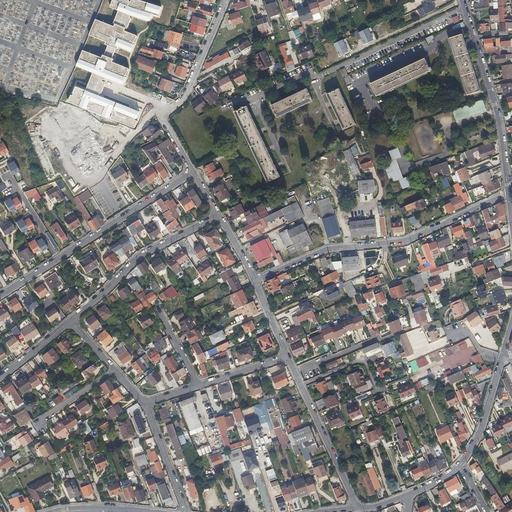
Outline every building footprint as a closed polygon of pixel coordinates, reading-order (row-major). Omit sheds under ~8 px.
[(286,12),(290,10),(294,9),(291,0),(281,0),(284,7),(286,12)] [(475,6),(475,8),(475,10),(488,9),(488,5),(487,0),(484,0),(485,5),(475,6)] [(266,5),(271,15),(279,11),(273,1),(266,5)] [(236,10),(245,7),(245,2),(241,2),(235,4),(234,5),(236,10)] [(317,2),(309,5),(312,15),(320,12),(317,2)] [(421,17),(431,12),(436,9),(433,2),(428,4),(417,9),(421,17)] [(190,3),(187,10),(193,12),(194,9),(195,9),(197,5),(190,3)] [(304,17),(305,16),(307,16),(306,13),(303,14),(300,3),(295,4),(301,22),(306,20),(304,17)] [(507,16),(506,6),(502,6),(498,6),(498,9),(499,15),(499,21),(501,21),(506,22),(511,22),(511,16),(507,16)] [(187,10),(178,7),(175,18),(184,21),(187,10)] [(211,10),(201,7),(200,10),(204,11),(203,13),(210,15),(211,10)] [(499,21),(499,15),(498,9),(489,10),(490,21),(499,21)] [(237,13),(236,10),(227,13),(233,29),(242,25),(238,13),(237,13)] [(194,16),(191,23),(203,27),(206,20),(194,16)] [(259,31),(265,29),(269,27),(268,25),(265,19),(264,17),(255,21),(259,31)] [(203,27),(191,23),(186,22),(185,26),(191,28),(190,30),(202,34),(204,27),(203,27)] [(499,23),(500,28),(500,33),(507,33),(507,28),(511,28),(511,22),(506,22),(506,23),(499,23)] [(295,36),(304,33),(302,27),(293,30),(295,36)] [(364,44),(370,41),(375,39),(370,27),(359,33),(364,44)] [(171,31),(169,35),(168,40),(169,41),(171,41),(170,45),(178,47),(179,44),(178,43),(181,34),(171,31)] [(432,34),(425,38),(427,42),(434,39),(432,34)] [(467,95),(480,91),(477,83),(479,82),(478,79),(476,79),(472,64),(473,63),(472,60),(471,60),(466,45),(468,45),(466,41),(465,41),(463,34),(449,38),(467,95)] [(339,55),(344,53),(350,50),(345,39),(334,44),(339,55)] [(483,48),(486,47),(493,47),(492,39),(484,39),(485,45),(483,45),(483,48)] [(252,46),(250,43),(249,41),(240,46),(242,51),(252,46)] [(511,43),(511,41),(507,41),(502,42),(502,47),(508,46),(509,54),(511,53),(511,43)] [(277,46),(281,55),(284,63),(289,61),(282,44),(277,46)] [(311,53),(308,49),(305,44),(294,51),(299,60),(311,53)] [(499,51),(499,55),(502,55),(501,46),(497,46),(493,47),(486,47),(486,52),(499,51)] [(255,55),(257,59),(259,63),(258,64),(262,71),(272,66),(264,50),(255,55)] [(217,55),(215,57),(212,58),(214,60),(209,62),(212,66),(226,58),(227,59),(230,58),(227,53),(218,58),(217,55)] [(502,55),(499,55),(495,56),(496,63),(507,62),(506,54),(502,55)] [(134,66),(143,70),(151,73),(155,63),(138,56),(134,66)] [(431,71),(427,64),(424,58),(370,83),(376,96),(431,71)] [(168,62),(167,66),(165,70),(171,72),(173,64),(168,62)] [(184,78),(188,68),(181,66),(178,65),(175,74),(184,78)] [(511,78),(511,75),(511,72),(511,65),(502,66),(504,79),(511,78)] [(242,69),(231,73),(234,84),(246,79),(242,69)] [(228,76),(223,79),(217,82),(218,83),(213,85),(218,94),(233,86),(228,76)] [(162,78),(160,83),(158,88),(168,92),(172,82),(162,78)] [(501,87),(502,87),(503,86),(504,94),(511,92),(511,82),(500,84),(501,87)] [(272,105),(275,111),(278,118),(313,101),(307,89),(272,105)] [(343,130),(349,127),(356,124),(339,89),(326,95),(343,130)] [(208,107),(214,102),(218,99),(211,91),(203,97),(204,98),(202,100),(207,106),(208,107)] [(54,118),(68,140),(73,148),(87,169),(101,161),(95,152),(82,131),(88,128),(93,125),(95,128),(98,126),(128,108),(119,94),(86,114),(89,119),(84,122),(79,125),(74,119),(68,109),(60,114),(54,118)] [(166,96),(164,102),(171,105),(173,99),(166,96)] [(200,98),(192,104),(190,105),(196,113),(197,113),(198,112),(200,111),(207,106),(202,100),(200,98)] [(483,99),(452,110),(456,122),(487,111),(483,99)] [(268,183),(274,180),(280,177),(276,167),(267,149),(259,132),(252,115),(247,106),(234,112),(268,183)] [(149,125),(141,132),(149,141),(158,132),(154,128),(153,129),(149,125)] [(347,143),(348,145),(349,146),(364,134),(363,131),(347,143)] [(171,143),(168,138),(156,146),(168,164),(175,160),(172,156),(171,157),(165,147),(171,143)] [(0,156),(11,151),(5,141),(0,143),(0,156)] [(60,176),(53,155),(48,157),(42,141),(35,144),(48,180),(60,176)] [(471,155),(476,152),(482,150),(483,153),(480,155),(482,159),(495,153),(490,142),(467,151),(465,152),(470,167),(475,165),(471,155)] [(455,151),(457,155),(465,152),(467,151),(465,147),(455,151)] [(342,151),(352,175),(359,172),(349,148),(342,151)] [(402,157),(398,148),(389,151),(392,160),(387,163),(388,167),(385,168),(389,179),(392,178),(394,182),(399,180),(403,189),(412,186),(409,176),(404,178),(396,159),(402,157)] [(229,161),(224,152),(218,156),(223,165),(229,161)] [(153,155),(148,158),(153,165),(157,162),(158,162),(153,155)] [(10,157),(0,162),(2,167),(13,162),(10,157)] [(15,160),(7,166),(13,176),(22,170),(15,160)] [(157,162),(153,165),(155,168),(164,180),(169,176),(159,163),(158,164),(157,162)] [(210,179),(214,177),(219,174),(213,162),(204,167),(210,179)] [(363,171),(368,169),(373,167),(371,162),(361,166),(363,171)] [(431,173),(437,172),(442,170),(444,176),(451,173),(446,162),(429,168),(431,173)] [(461,181),(465,179),(469,178),(465,167),(457,171),(461,181)] [(111,176),(119,189),(123,186),(121,182),(123,180),(124,181),(128,179),(128,178),(123,169),(111,176)] [(152,169),(144,175),(146,179),(149,182),(150,184),(153,182),(152,180),(158,176),(152,169)] [(483,185),(494,180),(492,175),(491,176),(489,170),(479,174),(483,185)] [(146,179),(144,175),(135,181),(141,188),(149,182),(146,179)] [(445,177),(438,180),(442,189),(449,186),(445,177)] [(61,179),(55,182),(58,185),(60,188),(65,185),(61,179)] [(356,193),(374,192),(373,179),(356,179),(356,193)] [(498,179),(494,180),(483,185),(485,189),(486,192),(490,190),(490,192),(501,187),(498,179)] [(215,189),(219,197),(231,190),(226,183),(223,184),(215,189)] [(461,194),(462,194),(457,183),(452,186),(457,196),(460,194),(461,194)] [(60,188),(58,185),(46,192),(50,199),(55,196),(56,195),(59,200),(65,197),(60,188)] [(482,190),(485,189),(483,185),(480,186),(480,187),(472,190),(475,198),(483,195),(482,190)] [(36,188),(30,190),(24,192),(28,199),(38,192),(36,188)] [(81,202),(92,196),(88,189),(77,196),(81,202)] [(194,205),(196,208),(201,205),(196,197),(197,197),(193,190),(187,193),(189,196),(192,201),(194,205)] [(231,190),(219,197),(222,200),(230,195),(229,195),(232,193),(231,190)] [(461,194),(460,194),(465,204),(469,203),(464,193),(462,194),(461,194)] [(465,204),(460,194),(457,196),(441,204),(442,205),(447,203),(447,204),(445,205),(449,213),(466,205),(465,204)] [(12,197),(4,201),(10,213),(24,205),(19,196),(13,199),(12,197)] [(81,214),(92,231),(97,228),(92,220),(81,202),(77,196),(73,198),(82,213),(81,214)] [(192,201),(189,196),(183,200),(182,199),(178,202),(179,203),(181,205),(182,207),(192,201)] [(329,240),(342,236),(338,222),(330,198),(318,202),(329,240)] [(160,207),(164,211),(169,208),(170,209),(176,206),(177,205),(173,199),(169,202),(168,200),(164,203),(161,199),(156,201),(159,205),(158,206),(159,208),(160,207)] [(400,208),(401,211),(402,213),(421,205),(419,200),(400,208)] [(186,212),(189,210),(188,209),(194,205),(192,201),(182,207),(186,212)] [(292,208),(298,219),(303,216),(295,202),(291,204),(292,208)] [(504,215),(506,214),(506,208),(505,205),(505,203),(502,202),(499,203),(496,204),(498,218),(504,215)] [(250,224),(259,220),(260,219),(257,212),(265,209),(263,204),(255,208),(245,213),(250,224)] [(281,214),(292,208),(291,204),(282,208),(279,210),(281,214)] [(237,205),(230,208),(235,218),(242,214),(237,205)] [(171,222),(174,219),(179,216),(174,210),(177,208),(176,206),(170,209),(165,213),(171,222)] [(492,221),(487,208),(482,211),(487,223),(492,221)] [(70,230),(81,224),(75,214),(64,221),(70,230)] [(409,219),(411,222),(413,225),(420,222),(417,215),(409,219)] [(506,219),(504,215),(498,218),(492,221),(487,223),(490,232),(496,229),(494,224),(506,219)] [(97,228),(103,224),(98,216),(92,220),(97,228)] [(475,225),(471,217),(467,219),(468,220),(464,222),(466,227),(469,225),(470,227),(475,225)] [(352,237),(381,233),(379,218),(350,221),(352,237)] [(167,231),(178,224),(174,219),(171,222),(165,227),(167,231)] [(138,232),(141,237),(142,236),(141,235),(146,232),(145,231),(145,229),(139,220),(132,224),(138,232)] [(250,224),(242,228),(248,239),(264,231),(262,227),(267,225),(265,222),(261,224),(259,220),(250,224)] [(10,221),(0,227),(0,228),(5,236),(8,233),(9,234),(12,232),(12,231),(15,229),(10,221)] [(39,230),(33,221),(24,226),(29,235),(39,230)] [(63,241),(67,239),(57,222),(51,226),(56,234),(58,233),(63,241)] [(163,234),(168,232),(167,231),(165,227),(162,222),(157,225),(163,234)] [(392,223),(393,232),(403,231),(403,222),(392,223)] [(127,229),(137,244),(141,242),(136,233),(138,232),(132,224),(127,227),(127,229)] [(313,243),(304,224),(289,231),(288,229),(280,233),(290,254),(302,248),(300,243),(305,241),(308,246),(313,243)] [(146,232),(150,239),(160,233),(155,225),(145,231),(146,232)] [(461,225),(453,228),(456,236),(464,233),(461,225)] [(485,226),(476,230),(480,239),(489,236),(485,226)] [(501,235),(498,228),(496,229),(490,232),(492,239),(501,235)] [(134,247),(137,245),(137,244),(127,229),(123,231),(127,239),(129,237),(131,242),(134,247)] [(215,230),(204,236),(212,250),(222,245),(219,240),(220,240),(215,230)] [(469,231),(465,232),(467,238),(468,240),(468,242),(470,245),(474,244),(469,231)] [(54,249),(58,247),(49,232),(46,234),(54,249)] [(509,238),(509,233),(502,236),(503,237),(489,243),(493,251),(506,245),(504,241),(509,238)] [(449,238),(448,234),(437,239),(439,244),(444,242),(445,245),(451,243),(449,238)] [(44,250),(49,248),(45,237),(37,240),(37,239),(30,242),(35,254),(44,250)] [(121,248),(131,242),(129,237),(127,239),(120,243),(120,242),(111,248),(114,253),(121,248)] [(275,255),(277,254),(269,238),(251,246),(258,260),(259,263),(260,262),(271,257),(275,255)] [(436,241),(428,244),(429,246),(433,255),(440,252),(438,247),(436,241)] [(127,251),(134,247),(131,242),(121,248),(126,256),(128,255),(129,254),(127,251)] [(460,259),(468,256),(467,252),(472,250),(470,245),(468,242),(464,243),(467,251),(458,254),(460,259)] [(428,244),(428,243),(423,245),(430,262),(434,260),(433,255),(429,246),(428,244)] [(199,258),(206,253),(201,245),(193,250),(199,258)] [(27,248),(18,254),(23,263),(33,257),(27,248)] [(227,249),(218,253),(225,266),(234,261),(227,249)] [(172,256),(173,258),(178,264),(188,258),(183,250),(179,253),(176,255),(175,254),(172,256)] [(405,253),(393,258),(396,267),(408,263),(405,253)] [(113,254),(110,256),(103,260),(110,270),(114,268),(114,266),(119,263),(113,254)] [(86,273),(98,265),(92,255),(80,263),(86,273)] [(359,256),(344,258),(345,270),(361,269),(359,256)] [(363,258),(364,266),(377,264),(376,256),(363,258)] [(273,261),(271,257),(260,262),(262,266),(273,261)] [(173,258),(166,263),(173,271),(180,266),(178,264),(173,258)] [(154,262),(149,265),(155,274),(164,268),(160,260),(155,263),(154,262)] [(143,262),(137,267),(139,269),(142,274),(148,270),(143,262)] [(15,274),(20,271),(16,263),(5,269),(9,275),(12,273),(14,272),(15,274)] [(204,263),(198,267),(204,276),(213,270),(208,263),(205,264),(204,263)] [(436,264),(420,269),(422,272),(426,271),(427,270),(431,269),(437,267),(436,264)] [(472,268),(473,273),(476,273),(477,275),(485,272),(482,264),(472,268)] [(437,267),(431,269),(433,275),(446,270),(444,265),(437,267)] [(234,276),(229,268),(219,273),(224,282),(227,280),(234,276)] [(492,280),(501,277),(497,268),(496,269),(491,271),(490,271),(488,272),(492,280)] [(323,278),(327,287),(341,280),(337,271),(323,278)] [(420,273),(423,281),(429,279),(426,271),(422,272),(420,273)] [(423,288),(425,287),(423,281),(420,273),(414,275),(410,276),(416,291),(423,288)] [(46,282),(42,284),(48,292),(51,290),(62,283),(63,285),(65,284),(61,278),(59,279),(55,274),(45,280),(46,282)] [(378,274),(365,279),(368,287),(381,283),(378,274)] [(234,276),(227,280),(233,292),(241,288),(234,276)] [(276,277),(267,281),(272,292),(281,287),(276,277)] [(140,286),(134,278),(128,283),(131,287),(135,284),(138,289),(140,286)] [(438,278),(429,281),(433,291),(442,288),(438,278)] [(343,283),(349,297),(354,295),(354,294),(355,294),(349,280),(343,283)] [(281,287),(283,294),(295,289),(292,282),(281,287)] [(48,292),(42,284),(42,285),(34,290),(40,298),(48,292)] [(393,299),(405,294),(402,284),(389,289),(393,299)] [(148,309),(151,307),(149,303),(157,298),(152,291),(146,296),(145,295),(145,294),(143,292),(143,291),(142,289),(140,286),(138,289),(135,293),(142,304),(146,310),(148,309)] [(118,292),(124,300),(132,294),(126,287),(118,292)] [(174,298),(175,297),(169,288),(165,291),(171,299),(174,298)] [(507,297),(504,289),(480,298),(481,300),(497,294),(500,300),(507,297)] [(167,301),(171,299),(165,291),(159,295),(161,298),(164,297),(167,301)] [(363,294),(367,302),(369,301),(368,298),(371,297),(373,296),(371,291),(363,294)] [(383,291),(374,295),(378,302),(386,299),(383,291)] [(72,292),(59,302),(66,310),(79,300),(72,292)] [(243,305),(248,303),(242,292),(231,297),(236,309),(240,307),(243,305)] [(359,305),(358,305),(361,311),(369,307),(367,302),(363,303),(359,295),(355,297),(359,305)] [(30,311),(39,305),(34,298),(33,297),(30,299),(28,297),(22,301),(30,311)] [(22,307),(16,298),(9,303),(15,312),(22,307)] [(174,314),(181,310),(176,299),(171,301),(173,306),(169,308),(172,315),(174,314)] [(138,301),(132,306),(137,313),(144,308),(138,301)] [(256,310),(252,301),(248,303),(243,305),(247,314),(256,310)] [(467,313),(462,302),(451,306),(453,310),(454,310),(455,312),(454,313),(456,318),(467,313)] [(104,305),(97,311),(104,320),(112,314),(104,305)] [(383,315),(379,306),(375,308),(377,313),(375,314),(377,318),(383,315)] [(482,318),(499,313),(497,306),(485,309),(486,314),(483,314),(479,308),(476,309),(476,310),(482,318)] [(229,312),(228,312),(230,315),(242,310),(240,307),(236,309),(229,312)] [(0,322),(10,316),(5,308),(0,310),(0,322)] [(45,314),(50,322),(60,315),(54,308),(45,314)] [(421,326),(430,322),(428,319),(429,318),(425,308),(415,312),(417,319),(416,319),(418,323),(419,322),(421,326)] [(185,315),(182,309),(181,310),(174,314),(176,319),(185,315)] [(462,321),(463,323),(467,320),(473,328),(478,324),(476,322),(482,318),(476,310),(462,321)] [(308,311),(297,316),(299,321),(310,316),(308,311)] [(146,314),(138,320),(144,329),(152,324),(146,314)] [(101,324),(94,315),(86,322),(93,331),(101,324)] [(362,315),(352,319),(356,328),(356,330),(360,328),(359,327),(366,324),(362,315)] [(296,327),(301,325),(299,321),(297,316),(292,318),(296,327)] [(379,319),(381,322),(372,325),(374,329),(372,330),(375,336),(380,334),(377,327),(386,323),(383,317),(379,319)] [(179,323),(185,334),(192,331),(191,329),(194,328),(188,318),(179,323)] [(352,319),(352,318),(341,322),(342,324),(345,332),(351,329),(352,330),(356,328),(352,319)] [(402,329),(397,319),(396,319),(388,322),(391,329),(390,329),(392,333),(402,329)] [(245,333),(254,329),(251,321),(242,325),(245,333)] [(21,332),(26,341),(29,340),(29,339),(34,335),(35,336),(39,333),(33,323),(20,332),(21,332)] [(487,326),(492,333),(501,327),(498,323),(487,326)] [(336,337),(337,338),(340,336),(340,335),(345,333),(342,324),(332,328),(336,337)] [(286,341),(288,344),(306,335),(301,325),(296,327),(286,331),(290,339),(286,341)] [(332,338),(336,337),(332,328),(332,326),(322,330),(323,334),(326,340),(332,337),(332,338)] [(420,327),(406,332),(410,342),(409,342),(410,344),(413,343),(414,346),(416,346),(417,348),(422,347),(421,345),(426,344),(420,327)] [(197,341),(201,339),(196,328),(192,329),(192,330),(193,331),(197,341)] [(428,332),(430,338),(439,335),(436,329),(428,332)] [(107,332),(105,330),(98,337),(106,346),(113,339),(107,332)] [(196,341),(197,342),(198,342),(197,341),(193,331),(187,334),(191,343),(196,341)] [(404,333),(398,335),(403,348),(409,346),(404,333)] [(268,334),(257,339),(263,350),(273,345),(268,334)] [(315,347),(327,342),(326,340),(323,334),(311,339),(315,347)] [(7,343),(12,352),(21,345),(15,337),(7,343)] [(469,338),(444,348),(447,356),(450,355),(451,358),(457,356),(455,352),(472,346),(469,338)] [(65,339),(57,344),(65,355),(72,350),(67,343),(68,342),(65,339)] [(167,348),(162,339),(153,344),(156,350),(157,351),(158,353),(167,348)] [(392,341),(382,345),(386,356),(391,354),(393,358),(399,355),(398,351),(396,351),(392,341)] [(224,343),(216,347),(218,351),(229,346),(227,342),(224,343)] [(301,342),(291,346),(295,355),(305,351),(301,342)] [(377,342),(363,348),(365,353),(379,346),(377,342)] [(206,360),(206,359),(203,354),(197,343),(192,346),(200,363),(203,362),(206,360)] [(123,346),(115,352),(123,364),(132,358),(123,346)] [(409,346),(403,348),(404,351),(407,356),(412,354),(409,346)] [(249,347),(236,352),(239,361),(252,357),(249,347)] [(46,360),(50,365),(60,358),(52,349),(42,357),(45,361),(46,360)] [(161,358),(161,357),(158,353),(157,351),(156,350),(147,355),(153,363),(161,358)] [(359,350),(347,355),(350,361),(362,356),(361,354),(359,350)] [(79,351),(71,357),(77,368),(86,362),(79,351)] [(447,358),(445,353),(431,357),(432,361),(436,360),(437,361),(447,358)] [(478,353),(471,356),(475,364),(482,361),(478,353)] [(171,374),(179,370),(176,365),(176,364),(172,356),(164,361),(169,369),(171,368),(171,369),(169,371),(169,372),(171,374)] [(424,356),(415,360),(418,368),(428,364),(424,356)] [(227,357),(215,361),(218,369),(230,366),(227,357)] [(337,360),(326,365),(327,368),(338,364),(338,363),(342,361),(341,358),(336,360),(337,360)] [(139,359),(131,365),(133,368),(134,367),(139,374),(146,369),(141,362),(139,359)] [(383,359),(375,362),(378,367),(377,368),(378,371),(376,371),(377,374),(379,373),(380,376),(385,374),(385,372),(390,371),(387,364),(384,364),(383,361),(384,360),(383,359)] [(471,368),(476,378),(491,371),(489,366),(486,367),(485,365),(481,366),(483,369),(479,371),(478,369),(477,370),(474,364),(472,365),(470,366),(471,368)] [(95,369),(93,365),(82,371),(87,378),(91,375),(90,373),(95,369)] [(430,368),(433,376),(441,373),(439,366),(430,368)] [(41,367),(34,372),(36,374),(39,380),(46,375),(43,370),(41,367)] [(174,379),(175,381),(179,379),(178,377),(185,373),(182,367),(179,370),(171,374),(174,379)] [(354,385),(365,380),(363,376),(362,373),(360,368),(348,373),(353,385),(354,385)] [(462,369),(448,375),(451,383),(465,377),(463,372),(462,369)] [(155,381),(156,384),(161,380),(154,371),(150,374),(155,381)] [(170,381),(174,379),(171,374),(169,372),(165,374),(170,381)] [(511,392),(511,385),(506,373),(505,373),(505,374),(504,375),(505,376),(505,378),(503,379),(509,393),(511,392)] [(39,380),(36,374),(28,380),(30,383),(32,387),(33,388),(41,383),(39,380)] [(150,374),(147,377),(154,386),(156,384),(155,381),(150,374)] [(283,374),(272,379),(276,388),(287,383),(283,374)] [(28,380),(25,376),(15,383),(21,393),(32,387),(30,383),(28,380)] [(415,382),(417,388),(429,384),(427,378),(415,382)] [(114,389),(107,379),(99,385),(105,394),(114,389)] [(372,385),(370,379),(365,380),(354,385),(357,391),(372,385)] [(262,392),(259,380),(248,384),(251,396),(262,392)] [(324,380),(316,384),(320,393),(334,387),(331,381),(327,383),(328,385),(327,386),(324,380)] [(20,398),(11,382),(1,387),(5,393),(9,390),(17,404),(22,401),(20,398)] [(59,393),(69,386),(66,382),(56,389),(59,393)] [(412,391),(415,390),(412,383),(409,384),(398,388),(401,397),(413,392),(412,391)] [(474,397),(478,404),(482,403),(475,389),(477,388),(475,384),(469,386),(474,397)] [(226,393),(231,391),(229,386),(218,390),(221,400),(228,398),(226,393)] [(460,402),(463,400),(458,390),(456,386),(455,387),(457,392),(456,393),(460,402)] [(458,390),(463,400),(471,397),(471,398),(474,397),(469,386),(463,388),(458,390)] [(499,386),(498,387),(499,396),(503,395),(503,398),(508,397),(507,393),(503,393),(503,386),(499,386)] [(112,396),(115,402),(122,398),(117,389),(110,393),(112,396)] [(63,400),(73,393),(71,390),(63,395),(62,394),(60,395),(63,400)] [(453,404),(459,401),(454,391),(445,395),(450,406),(453,405),(453,404)] [(323,398),(325,401),(328,408),(339,403),(335,393),(329,395),(323,398)] [(54,403),(56,405),(63,400),(60,395),(53,400),(54,403)] [(296,408),(293,401),(291,401),(290,399),(291,399),(290,395),(280,399),(285,413),(296,408)] [(191,441),(195,452),(210,446),(203,429),(193,403),(197,401),(195,397),(179,403),(191,433),(188,434),(191,441)] [(383,397),(375,400),(380,412),(388,408),(383,397)] [(84,399),(81,401),(78,403),(78,402),(74,404),(80,414),(90,407),(84,399)] [(272,420),(267,408),(265,401),(260,403),(266,422),(272,420)] [(122,412),(116,402),(115,402),(113,404),(106,407),(110,413),(106,415),(108,420),(122,412)] [(266,422),(260,403),(252,406),(254,413),(258,425),(266,422)] [(283,425),(282,420),(280,416),(276,405),(267,408),(272,420),(274,428),(280,426),(283,425)] [(358,405),(347,409),(350,417),(361,412),(358,405)] [(162,419),(163,420),(164,419),(169,418),(170,417),(166,406),(162,408),(162,409),(159,410),(162,419)] [(235,410),(238,421),(243,419),(241,410),(240,408),(235,410)] [(26,409),(14,417),(20,427),(30,421),(32,420),(26,409)] [(332,427),(345,421),(339,410),(326,416),(332,427)] [(64,417),(60,420),(66,429),(78,422),(77,421),(72,414),(68,417),(65,419),(64,417)] [(508,417),(501,420),(502,422),(505,428),(511,424),(511,415),(511,414),(507,416),(508,417)] [(223,416),(215,418),(219,430),(226,427),(234,425),(231,416),(224,418),(223,416)] [(288,419),(291,427),(292,427),(300,424),(297,416),(288,419)] [(0,429),(2,433),(5,430),(7,432),(14,427),(11,422),(11,419),(10,417),(4,420),(0,419),(0,429)] [(171,439),(172,440),(177,438),(170,417),(169,418),(164,419),(170,435),(169,436),(171,439)] [(127,418),(117,422),(124,439),(134,435),(127,418)] [(66,429),(60,420),(56,423),(57,425),(56,426),(56,425),(51,429),(59,440),(69,433),(66,429)] [(86,420),(83,422),(89,433),(92,431),(86,420)] [(346,424),(345,421),(332,427),(333,430),(346,424)] [(456,430),(461,441),(466,439),(463,434),(466,433),(469,431),(466,424),(462,425),(461,422),(457,423),(460,429),(456,430)] [(505,428),(502,422),(498,424),(499,425),(492,428),(496,436),(506,431),(505,428)] [(397,438),(399,443),(403,442),(402,439),(403,438),(403,437),(407,436),(401,423),(395,425),(400,437),(397,438)] [(441,441),(453,436),(448,425),(436,430),(441,441)] [(313,438),(308,426),(294,432),(287,434),(290,443),(291,446),(313,438)] [(375,430),(366,433),(369,441),(378,438),(375,430)] [(24,434),(22,431),(15,436),(17,439),(18,438),(23,446),(26,444),(32,441),(27,433),(24,434)] [(225,432),(220,433),(224,446),(229,445),(225,432)] [(182,445),(187,443),(184,434),(179,436),(182,445)] [(491,437),(486,440),(489,447),(494,444),(491,437)] [(172,440),(176,453),(182,450),(177,438),(172,440)] [(319,455),(313,438),(291,446),(296,445),(299,444),(301,443),(303,448),(306,447),(310,459),(319,455)] [(86,450),(87,454),(97,450),(92,439),(84,442),(86,447),(87,450),(86,450)] [(35,444),(44,457),(47,456),(49,455),(54,452),(51,448),(49,446),(50,445),(47,441),(44,443),(42,440),(35,444)] [(399,443),(397,444),(402,456),(411,452),(406,440),(403,442),(399,443)] [(73,441),(63,447),(63,449),(64,450),(75,444),(73,441)] [(305,461),(310,459),(306,447),(303,448),(301,443),(299,444),(305,461)] [(226,453),(226,451),(224,446),(219,449),(220,452),(223,462),(229,460),(226,453)] [(240,448),(226,453),(229,460),(230,462),(243,457),(240,448)] [(253,450),(242,454),(248,470),(249,470),(259,467),(253,450)] [(150,452),(158,472),(162,470),(154,451),(150,452)] [(223,462),(220,452),(209,457),(212,465),(223,462)] [(511,452),(497,460),(502,470),(511,464),(511,452)] [(18,453),(13,457),(16,461),(21,456),(18,453)] [(147,461),(144,453),(135,457),(138,465),(147,461)] [(102,467),(106,466),(108,465),(105,455),(94,460),(98,470),(103,468),(102,467)] [(10,459),(8,456),(1,460),(0,461),(0,469),(1,469),(2,471),(4,469),(3,467),(9,464),(7,461),(10,459)] [(435,462),(438,469),(447,466),(444,458),(435,462)] [(434,472),(438,469),(435,462),(434,460),(429,462),(434,472)] [(482,470),(476,462),(470,465),(472,469),(474,468),(477,473),(482,470)] [(424,474),(424,475),(432,472),(427,463),(420,466),(424,474)] [(315,473),(324,469),(322,464),(313,468),(308,470),(310,474),(315,473)] [(131,465),(125,468),(128,477),(135,475),(131,465)] [(424,474),(420,466),(411,470),(415,478),(424,474)] [(371,467),(367,469),(375,488),(379,486),(371,467)] [(328,481),(324,469),(315,473),(319,484),(328,481)] [(372,494),(376,493),(367,470),(360,473),(364,486),(365,485),(369,494),(372,493),(372,494)] [(241,478),(244,486),(248,485),(249,489),(254,487),(249,475),(241,478)] [(48,476),(28,487),(35,501),(45,496),(42,491),(53,485),(48,476)] [(308,492),(315,489),(310,476),(303,479),(308,492)] [(155,483),(154,477),(146,480),(150,492),(154,491),(153,489),(157,488),(155,483)] [(456,477),(444,483),(449,492),(461,486),(456,477)] [(297,496),(308,493),(308,492),(303,479),(303,478),(292,482),(293,484),(297,496)] [(483,480),(481,482),(483,485),(485,483),(491,493),(489,494),(491,497),(496,493),(489,483),(486,478),(483,480)] [(85,495),(94,492),(90,484),(89,479),(86,480),(83,481),(85,486),(81,487),(85,495)] [(192,499),(198,497),(192,479),(186,481),(192,499)] [(69,482),(75,496),(80,494),(73,480),(69,482)] [(157,488),(161,500),(164,499),(165,503),(169,502),(161,481),(155,483),(157,488)] [(70,498),(75,496),(69,482),(64,484),(70,498)] [(118,494),(122,493),(118,483),(106,487),(107,487),(110,495),(115,493),(117,492),(118,494)] [(135,496),(132,487),(130,484),(121,487),(126,499),(135,496)] [(286,487),(290,498),(297,496),(293,484),(286,487)] [(135,496),(137,502),(145,500),(141,489),(137,491),(135,486),(132,487),(135,496)] [(218,486),(211,488),(212,495),(220,493),(218,486)] [(332,489),(337,500),(344,497),(342,493),(339,486),(332,489)] [(280,489),(283,500),(290,498),(286,487),(280,489)] [(451,500),(444,488),(438,492),(441,497),(438,499),(442,505),(451,500)] [(491,497),(490,497),(493,501),(495,507),(498,510),(504,506),(496,493),(491,497)] [(476,504),(471,496),(469,497),(463,501),(464,502),(460,504),(464,511),(464,510),(476,504)] [(25,511),(34,511),(31,502),(30,503),(27,497),(19,500),(19,501),(14,503),(9,505),(11,510),(23,506),(25,511)]
